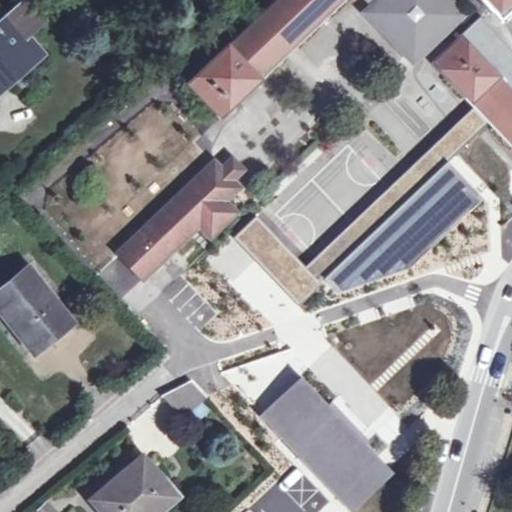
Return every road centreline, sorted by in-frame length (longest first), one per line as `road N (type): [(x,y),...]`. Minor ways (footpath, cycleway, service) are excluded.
road 1 (residential): [(0,508),(176,361),(417,285),(447,281),(511,303)]
road 2 (primary): [(448,511),(511,303)]
